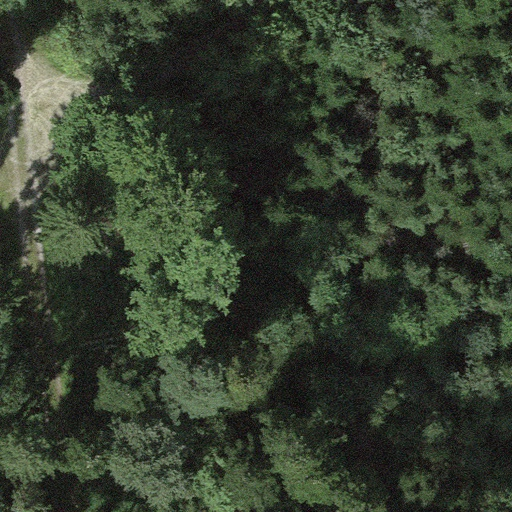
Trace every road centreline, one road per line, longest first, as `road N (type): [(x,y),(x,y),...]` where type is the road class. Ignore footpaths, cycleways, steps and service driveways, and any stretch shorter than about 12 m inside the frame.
road 1 (track): [(12,0),(65,144),(113,511)]
road 2 (track): [(309,0),(65,144)]
